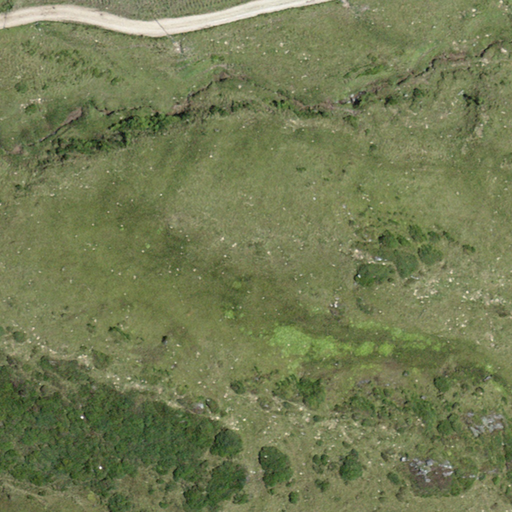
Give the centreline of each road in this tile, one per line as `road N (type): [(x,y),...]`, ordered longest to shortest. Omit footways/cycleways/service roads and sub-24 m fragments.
road 1 (track): [(0,305),(38,326),(110,311),(150,315),(232,409),(347,434),(366,447),(372,475),(338,511)]
road 2 (track): [(299,0),(166,30),(52,8),(0,25)]
